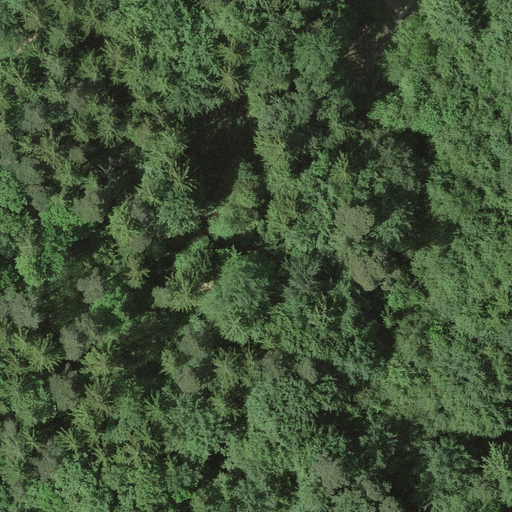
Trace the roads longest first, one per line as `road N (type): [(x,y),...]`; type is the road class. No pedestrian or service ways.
road 1 (track): [(285,202),(195,511)]
road 2 (track): [(511,418),(427,511)]
